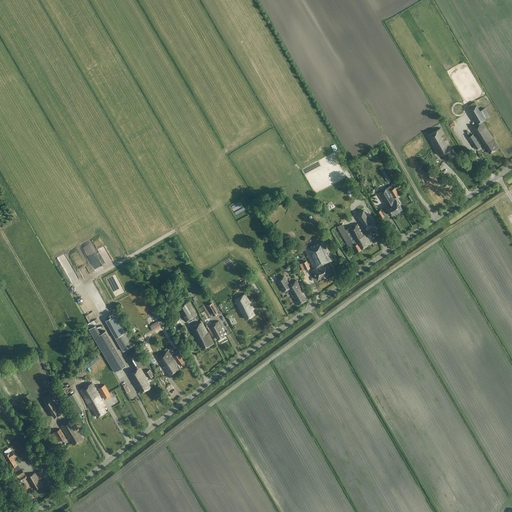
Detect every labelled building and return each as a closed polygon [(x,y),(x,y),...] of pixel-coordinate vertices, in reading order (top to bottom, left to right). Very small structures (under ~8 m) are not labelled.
[(474,125),(470,128),(483,147),(485,145),(489,153),(498,148),(482,121),(489,117),(484,108),(480,111),(474,102),(468,106),(478,123),(474,125)] [(452,149),(440,128),(427,135),(429,139),(430,139),(431,141),(430,142),(436,152),(437,152),(439,155),(442,154),(445,160),(456,155),(452,148),(452,149)] [(475,149),(480,146),(472,134),(467,137),(475,149)] [(392,188),(391,185),(378,193),(384,204),(385,203),(386,205),(386,206),(392,215),(402,209),(396,199),(396,200),(394,197),(399,195),(394,187),(392,188)] [(237,215),(246,210),(242,202),(233,206),(237,215)] [(366,230),(373,226),(359,205),(354,209),(366,230)] [(373,243),(377,241),(375,237),(371,239),(371,238),(369,239),(366,234),(365,235),(365,234),(364,234),(358,224),(346,230),(342,224),(337,226),(349,248),(353,246),(357,252),(371,244),(371,242),(372,241),(373,243)] [(326,263),(333,259),(324,240),(304,249),(314,269),(313,269),(317,279),(331,273),(326,263)] [(300,264),(303,271),(310,268),(307,261),(300,264)] [(248,284),(242,272),(235,276),(240,287),(248,284)] [(298,305),(307,299),(303,291),(302,289),(296,280),(289,284),(284,275),(277,280),(283,291),(288,288),(294,299),(298,305)] [(87,290),(80,292),(83,299),(89,297),(87,290)] [(196,296),(193,290),(188,293),(191,299),(192,298),(193,301),(196,299),(194,297),(196,296)] [(245,319),(255,314),(252,310),(254,309),(252,306),(251,306),(249,303),(250,303),(246,294),(234,299),(241,313),(242,312),(245,319)] [(193,317),(197,315),(189,301),(178,306),(188,323),(194,320),(193,317)] [(207,306),(213,316),(218,313),(212,303),(207,306)] [(158,313),(147,319),(149,323),(160,318),(158,313)] [(179,314),(170,319),(175,327),(183,322),(179,314)] [(153,330),(161,325),(158,321),(151,326),(153,330)] [(218,339),(225,336),(223,332),(220,325),(218,321),(209,326),(215,336),(216,336),(218,339)] [(203,349),(214,343),(211,338),(209,333),(208,334),(202,323),(201,322),(190,329),(199,343),(200,343),(203,349)] [(120,332),(125,346),(132,344),(127,330),(120,332)] [(100,334),(94,337),(115,372),(124,367),(103,332),(100,334)] [(136,350),(134,352),(127,355),(136,370),(129,374),(137,388),(138,387),(141,393),(151,387),(146,380),(147,379),(140,367),(142,366),(145,365),(136,350)] [(178,365),(168,350),(157,357),(164,369),(167,372),(170,376),(180,368),(178,365)] [(174,356),(177,360),(180,365),(185,362),(178,353),(174,356)] [(145,372),(148,378),(153,375),(150,369),(145,372)] [(97,417),(106,412),(103,407),(105,406),(92,383),(80,390),(91,409),(93,408),(97,417)] [(102,395),(109,391),(105,384),(98,388),(102,395)] [(54,418),(61,414),(51,397),(49,394),(42,398),(44,401),(54,418)] [(82,435),(85,433),(84,431),(80,433),(79,431),(80,431),(72,418),(60,425),(69,440),(70,439),(74,445),(84,439),(82,435)] [(57,442),(65,438),(60,429),(52,433),(57,442)] [(8,460),(13,468),(17,465),(12,457),(15,456),(12,451),(5,455),(8,460)] [(35,489),(41,485),(39,481),(38,481),(37,479),(38,478),(35,473),(27,477),(35,489)]
